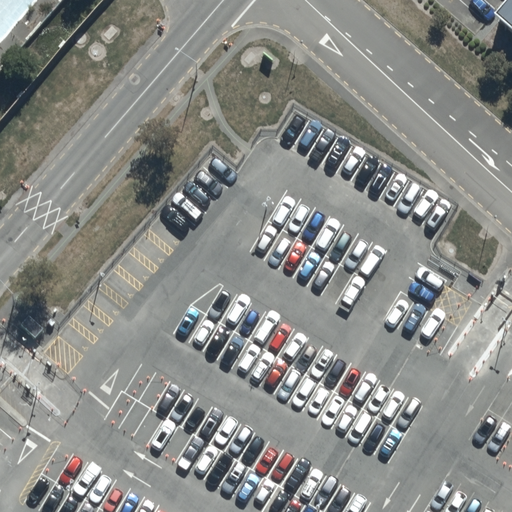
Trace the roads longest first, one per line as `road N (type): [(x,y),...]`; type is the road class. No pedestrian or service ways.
road 1 (unclassified): [(224,0),(0,258)]
road 2 (unclassified): [(306,0),(511,184)]
road 3 (unknown): [(431,441),(358,340)]
